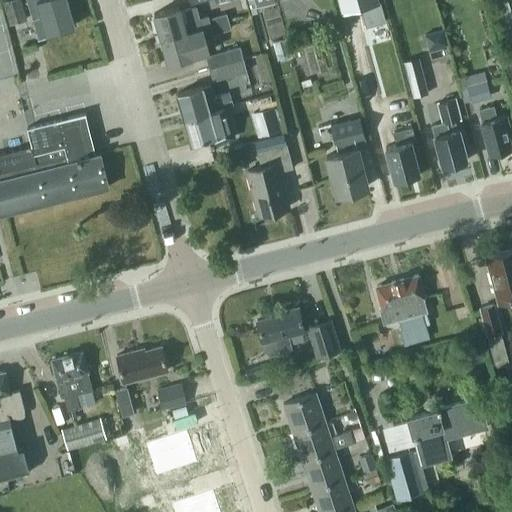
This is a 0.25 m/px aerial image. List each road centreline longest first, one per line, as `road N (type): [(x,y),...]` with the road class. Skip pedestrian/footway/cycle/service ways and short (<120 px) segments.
road 1 (tertiary): [(189,284),(511,203)]
road 2 (unclassified): [(189,284),(106,0)]
road 3 (residential): [(266,511),(189,284)]
road 4 (tertiary): [(0,331),(189,284)]
